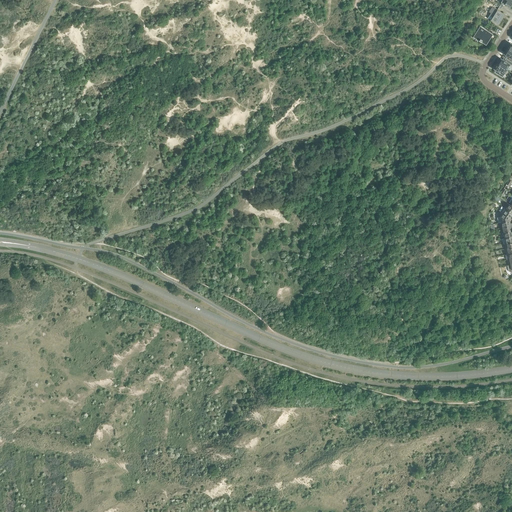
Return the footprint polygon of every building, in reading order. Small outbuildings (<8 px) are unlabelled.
[(505,15),(494,8),(492,7),(489,12),(490,13),(489,15),(492,17),(490,20),(498,25),(505,15)] [(486,45),(492,34),(493,34),(480,26),(473,37),(474,37),(474,36),(480,39),(479,41),(481,42),(486,45)] [(506,69),(507,70),(510,64),(511,66),(511,65),(511,62),(505,58),(504,60),(500,58),(497,63),(506,69)] [(493,68),(494,69),(496,70),(494,72),(502,77),(504,74),(506,69),(497,63),(496,65),(495,65),(495,66),(493,68)] [(459,151),(458,151),(464,155),(467,156),(466,158),(470,160),(471,158),(471,157),(464,154),(459,151)] [(503,213),(510,217),(511,215),(511,212),(506,208),(503,213)] [(501,222),(510,220),(509,219),(510,217),(503,213),(500,217),(501,222)] [(289,459),(288,460),(290,463),(292,461),(290,459),(298,453),(300,455),(305,451),(304,449),(299,453),(298,452),(290,459),(289,459)]
